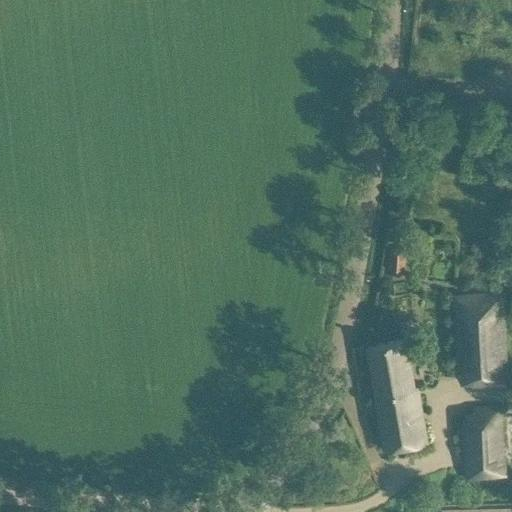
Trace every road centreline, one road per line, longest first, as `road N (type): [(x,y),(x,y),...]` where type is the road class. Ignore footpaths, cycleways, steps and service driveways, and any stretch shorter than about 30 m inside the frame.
road 1 (tertiary): [(244,511),(312,422),(340,345),(387,80),(393,0)]
road 2 (tertiary): [(0,494),(155,511)]
